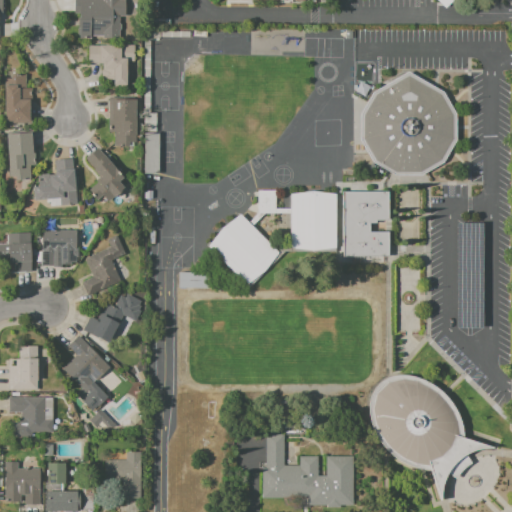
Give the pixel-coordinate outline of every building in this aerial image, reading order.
[(73,0),(124,0),(124,16),(119,16),(119,38),(79,38),(78,15),(74,15),(73,0)] [(158,0),(157,12),(160,12),(160,18),(147,18),(147,0),(158,0)] [(435,0),(444,9),(453,0),(435,0)] [(170,19),(170,26),(148,26),(148,18),(170,19)] [(87,45),(134,44),(134,61),(125,61),(126,86),(107,86),(107,81),(101,81),(101,63),(87,63),(87,45)] [(373,91),(407,72),(444,92),(455,114),(455,141),(441,163),(421,176),(395,176),(372,162),(360,139),(360,114),(373,91)] [(4,85),(9,85),(9,75),(24,75),(24,87),(31,87),(31,125),(4,125),(4,85)] [(110,99),(136,99),(136,143),(129,143),(129,149),(114,148),(114,130),(109,130),(110,99)] [(6,133),(31,132),(34,167),(28,168),(29,179),(17,180),(16,174),(8,174),(6,133)] [(158,133),(158,173),(142,173),(141,133),(158,133)] [(83,159),(95,148),(128,183),(104,206),(89,190),(101,178),(83,159)] [(51,159),(70,157),(75,203),(47,207),(46,200),(34,201),(33,188),(50,187),(49,178),(53,177),(51,159)] [(152,190),(152,199),(143,198),(143,190),(152,190)] [(257,191),(275,191),(275,214),(257,214),(257,191)] [(343,192),(387,192),(387,220),(367,219),(367,231),(386,232),(386,255),(342,254),(343,192)] [(292,194),(334,194),(334,252),(292,252),(292,194)] [(207,246),(238,215),(280,257),(249,287),(207,246)] [(455,222),(455,327),(481,327),(480,222),(455,222)] [(41,229),(75,230),(74,253),(56,253),(56,267),(40,267),(41,229)] [(0,245),(6,245),(6,232),(30,232),(31,272),(8,273),(8,259),(0,259),(0,245)] [(116,235),(124,253),(110,260),(119,280),(86,296),(80,283),(92,277),(83,260),(108,248),(105,241),(116,235)] [(176,272),(207,272),(207,289),(176,288),(176,272)] [(122,298),(128,296),(131,308),(125,310),(122,298)] [(105,303),(124,313),(108,343),(82,330),(89,317),(97,320),(105,303)] [(77,335),(108,366),(97,377),(91,372),(87,376),(107,397),(92,412),(75,395),(81,389),(61,369),(76,354),(67,346),(77,335)] [(19,346),(37,346),(37,390),(8,390),(8,359),(19,359),(19,346)] [(134,374),(140,371),(144,378),(138,381),(134,374)] [(494,450),(462,439),(459,415),(445,396),(426,382),(404,375),(392,376),(382,381),(370,395),(367,408),(370,424),(376,441),(390,454),(414,463),(430,467),(439,501),(443,485),(447,474),(454,479),(461,470),(470,464),(464,454),(474,451),(494,450)] [(8,398),(44,398),(44,421),(53,422),(53,432),(31,432),(31,438),(14,438),(14,419),(21,419),(21,413),(8,413),(8,398)] [(100,410),(115,425),(110,430),(101,421),(95,428),(88,421),(100,410)] [(264,435),(282,435),(282,466),(298,466),(297,458),(316,458),(317,477),(325,477),(325,458),(352,457),(353,505),(307,506),(307,497),(260,498),(259,467),(264,467),(264,435)] [(52,444),(51,456),(42,455),(43,444),(52,444)] [(103,460),(125,460),(125,453),(140,453),(140,498),(122,498),(122,481),(102,481),(103,460)] [(3,462),(17,462),(17,468),(39,468),(39,504),(25,504),(25,496),(19,496),(19,504),(3,504),(3,462)] [(46,464),(65,464),(64,484),(46,484),(46,464)] [(81,509),(91,509),(90,490),(81,490),(81,509)] [(47,491),(79,491),(78,511),(47,511),(47,491)]
